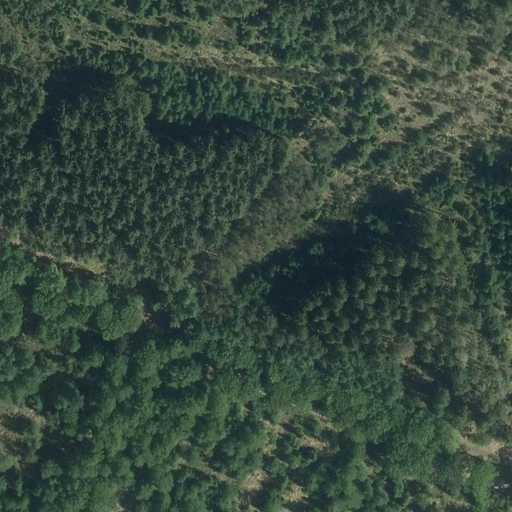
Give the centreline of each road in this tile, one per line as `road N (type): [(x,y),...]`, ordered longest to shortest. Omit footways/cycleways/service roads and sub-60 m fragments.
road 1 (track): [(76,511),(144,317),(409,0)]
road 2 (track): [(511,488),(0,284)]
